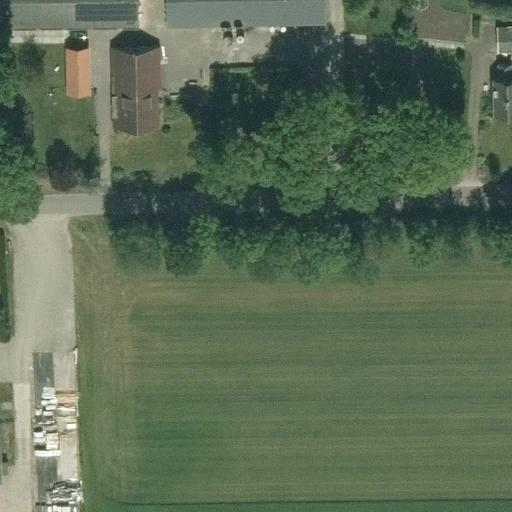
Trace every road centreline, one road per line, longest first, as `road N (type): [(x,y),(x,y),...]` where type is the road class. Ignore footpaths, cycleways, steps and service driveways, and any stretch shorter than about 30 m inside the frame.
road 1 (tertiary): [(0,207),(511,196)]
road 2 (unknown): [(18,207),(26,511)]
